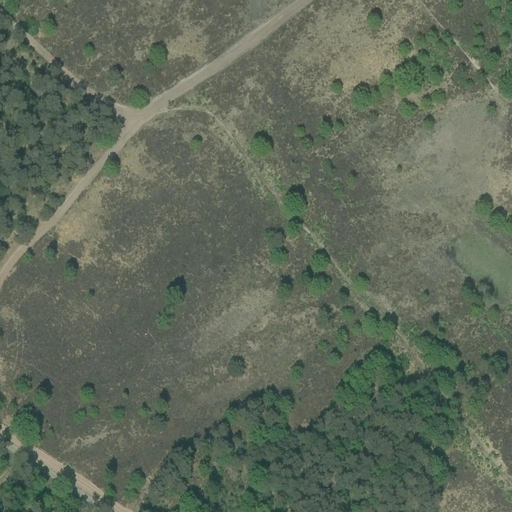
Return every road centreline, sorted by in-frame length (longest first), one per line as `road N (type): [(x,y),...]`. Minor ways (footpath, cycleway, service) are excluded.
road 1 (track): [(0,272),(130,124),(0,11)]
road 2 (track): [(130,124),(300,0)]
